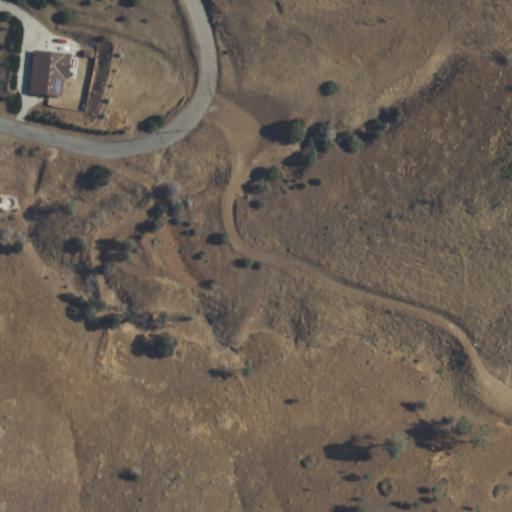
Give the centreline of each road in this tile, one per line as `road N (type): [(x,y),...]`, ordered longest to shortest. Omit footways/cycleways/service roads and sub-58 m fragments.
road 1 (residential): [(0,127),(117,152),(185,132),(214,78),(211,42),(194,0)]
road 2 (residential): [(211,95),(16,0)]
